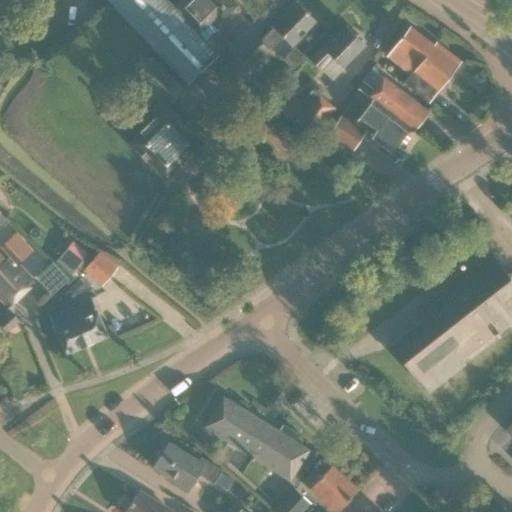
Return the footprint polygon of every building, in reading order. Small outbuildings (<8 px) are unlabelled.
[(107,0),(168,65),(186,84),(219,54),(199,34),(216,18),(220,22),(238,5),(233,0),(179,0),(173,6),(167,0),(107,0)] [(274,28),(262,41),(271,50),(283,37),(293,46),(317,21),(315,19),(316,17),(311,13),(309,14),(297,2),(273,27),(274,28)] [(387,55),(400,65),(411,74),(405,82),(429,102),(461,62),(432,39),(429,42),(410,26),(387,55)] [(347,27),(337,38),(333,34),(309,59),(322,72),(334,59),(343,68),(366,45),(347,27)] [(218,72),(226,80),(244,63),(235,55),(218,72)] [(152,58),(143,58),(135,65),(135,74),(150,89),(140,99),(157,116),(146,127),(130,143),(166,179),(204,142),(168,106),(184,90),(152,58)] [(226,80),(235,89),(243,81),(252,72),(244,63),(226,80)] [(254,80),(257,77),(252,72),(243,81),(249,86),(254,80)] [(374,100),(414,131),(429,112),(384,77),(375,89),(364,81),(359,88),(374,100)] [(295,118),(312,132),(321,120),(325,123),(336,110),(312,90),(303,101),(306,104),(295,118)] [(414,131),(374,100),(358,121),(371,131),(365,138),(395,161),(396,159),(402,159),(407,152),(406,152),(405,147),(407,145),(405,144),(414,131)] [(329,133),(354,149),(365,132),(341,116),(329,133)] [(0,227),(4,226),(9,220),(0,212),(0,227)] [(0,298),(8,308),(35,283),(19,265),(33,251),(15,232),(0,246),(10,256),(5,260),(0,254),(0,298)] [(88,254),(73,242),(64,253),(79,265),(88,254)] [(83,272),(102,286),(118,265),(99,251),(83,272)] [(488,251),(472,263),(419,305),(427,316),(391,344),(418,378),(419,377),(430,391),(466,363),(463,360),(511,321),(511,271),(508,272),(506,274),(488,251)] [(46,306),(49,314),(49,315),(65,353),(107,335),(91,296),(66,307),(64,304),(89,279),(82,272),(58,294),(58,293),(46,306)] [(0,321),(0,323),(7,332),(20,320),(11,311),(0,321)] [(246,411),(224,397),(205,427),(290,480),(309,450),(295,441),(300,434),(285,424),(280,432),(268,424),(263,431),(242,418),(246,411)] [(169,444),(155,468),(175,480),(173,483),(187,492),(198,474),(215,484),(223,470),(202,457),(199,462),(169,444)] [(333,465),(310,489),(334,511),(338,511),(352,498),(351,497),(358,489),(333,465)] [(273,511),(303,511),(312,503),(296,488),(273,511)] [(171,511),(140,492),(127,511),(171,511)]
